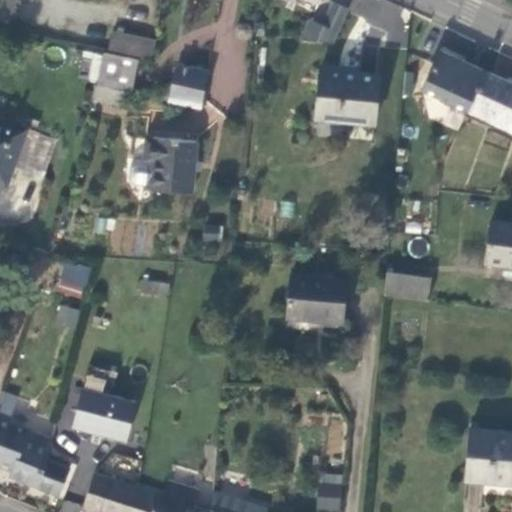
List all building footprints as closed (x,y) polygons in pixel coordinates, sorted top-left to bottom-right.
[(7,23),(17,0),(0,0),(0,2),(0,20),(7,24),(7,23)] [(22,28),(32,6),(19,0),(17,0),(7,23),(22,28)] [(334,42),(348,8),(333,2),(323,25),(310,20),(301,40),(334,42)] [(252,33),(253,30),(252,27),(251,25),(249,23),(246,22),(244,21),(241,22),(239,23),(237,25),(235,27),(235,30),(235,33),(237,35),(239,37),(241,38),(244,39),(246,38),(249,37),(251,35),(252,33)] [(154,59),(156,39),(117,30),(112,49),(154,59)] [(468,110),(485,71),(440,50),(422,89),(468,110)] [(130,91),(137,62),(103,55),(96,84),(127,90),(130,91)] [(200,106),(207,71),(177,64),(170,100),(200,106)] [(375,122),(380,76),(320,69),(314,114),(375,122)] [(511,130),(511,83),(485,71),(468,110),(511,130)] [(124,105),(127,90),(96,84),(93,98),(124,105)] [(0,185),(7,188),(29,127),(0,116),(0,185)] [(190,192),(196,141),(151,136),(150,144),(144,143),(142,158),(136,157),(130,162),(129,179),(133,185),(145,186),(147,186),(147,188),(190,192)] [(511,223),(491,221),(486,263),(511,266),(511,223)] [(0,274),(20,282),(29,258),(0,247),(0,274)] [(427,300),(430,279),(386,272),(384,293),(427,300)] [(341,323),(346,278),(291,273),(287,318),(341,323)] [(81,298),(85,287),(62,279),(59,290),(81,298)] [(168,294),(170,282),(142,279),(141,292),(168,294)] [(74,327),(79,310),(62,305),(57,321),(74,327)] [(126,440),(136,401),(112,395),(117,372),(89,364),(73,426),(126,440)] [(2,393),(0,403),(0,412),(11,414),(15,395),(2,393)] [(48,453),(52,437),(0,417),(0,466),(11,471),(9,476),(58,496),(70,466),(47,457),(48,453)] [(511,495),(511,432),(470,428),(466,479),(482,480),(481,492),(511,495)] [(138,487),(94,472),(83,507),(97,511),(156,511),(162,496),(138,487)] [(315,510),(338,511),(340,511),(344,474),(319,472),(315,510)] [(205,511),(192,507),(197,491),(167,482),(162,496),(156,511),(205,511)] [(240,511),(244,503),(211,493),(209,511),(240,511)] [(262,511),(263,509),(244,503),(240,511),(262,511)]
